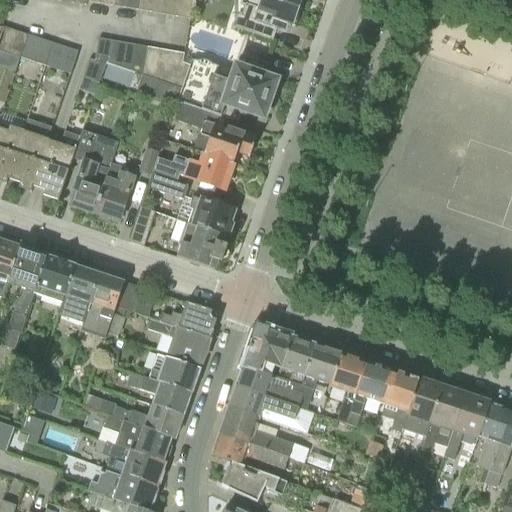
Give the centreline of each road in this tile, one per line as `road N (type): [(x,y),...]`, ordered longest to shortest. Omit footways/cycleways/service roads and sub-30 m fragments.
road 1 (residential): [(245,302),(353,0)]
road 2 (residential): [(245,302),(511,394)]
road 3 (residential): [(245,302),(0,220)]
road 4 (residential): [(245,302),(196,445),(190,511)]
